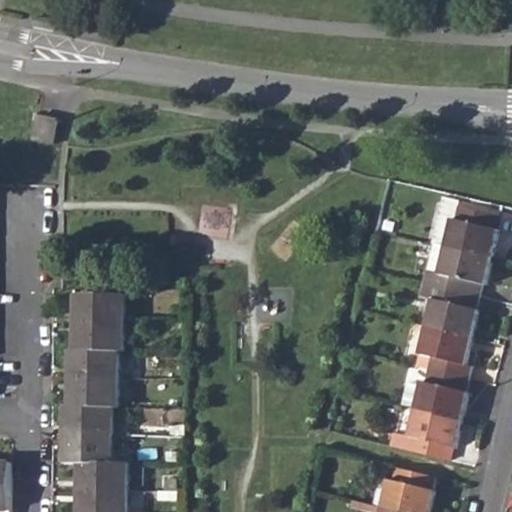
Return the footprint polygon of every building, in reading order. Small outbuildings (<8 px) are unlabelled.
[(33,141),(52,145),(57,121),(38,117),(33,141)] [(443,201),(433,244),(446,247),(453,221),(456,222),(458,214),(459,209),(460,204),(443,201)] [(499,219),(459,209),(458,214),(456,222),(453,221),(446,247),(494,258),(500,232),(496,230),(499,219)] [(446,247),(440,275),(443,276),(440,288),(481,297),(484,286),(487,287),(494,258),(446,247)] [(428,285),(440,288),(443,276),(440,275),(427,272),(424,284),(428,285)] [(440,288),(428,285),(424,298),(433,301),(427,326),(474,338),(479,313),(478,312),(481,297),(440,288)] [(78,323),(125,323),(126,295),(78,295),(78,323)] [(77,350),(120,350),(125,350),(125,323),(78,323),(77,350)] [(429,370),(470,380),(473,367),(468,365),(474,338),(427,326),(421,355),(432,357),(429,370)] [(72,378),(120,379),(120,350),(77,350),(72,350),(72,378)] [(422,387),(406,384),(401,406),(416,410),(464,421),(470,394),(468,393),(470,380),(429,370),(426,384),(423,383),(422,387)] [(115,407),(120,406),(120,379),(72,378),(71,406),(115,407)] [(66,406),(66,435),(114,435),(115,407),(71,406),(66,406)] [(416,410),(410,437),(413,438),(410,451),(451,461),(454,448),(457,449),(464,421),(416,410)] [(80,463),(114,463),(114,435),(66,435),(66,463),(80,463)] [(398,448),(410,451),(413,438),(410,437),(401,435),(398,448)] [(0,463),(0,511),(11,511),(12,463),(0,463)] [(80,490),(128,491),(128,464),(114,463),(80,463),(80,490)] [(393,481),(390,481),(384,507),(404,511),(432,511),(437,492),(433,492),(437,478),(395,468),(393,481)] [(372,505),(384,507),(390,481),(379,478),(372,505)] [(79,511),(128,511),(128,491),(80,490),(79,511)]
